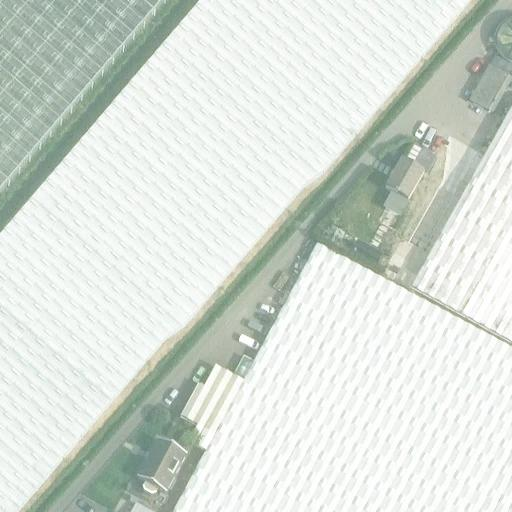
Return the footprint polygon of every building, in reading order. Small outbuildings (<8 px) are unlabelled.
[(0,241),(0,511),(19,511),(45,483),(164,344),(184,330),(227,279),(302,191),(324,175),(445,32),(473,0),(206,0),(83,145),(0,241)] [(0,0),(0,193),(165,0),(0,0)] [(511,68),(494,58),(468,103),(487,114),(511,69),(511,68)] [(511,105),(410,289),(511,344),(511,105)] [(406,204),(423,174),(400,161),(383,191),(406,204)] [(356,242),(349,255),(375,269),(382,255),(356,242)] [(174,511),(511,511),(511,352),(507,350),(316,247),(253,364),(243,384),(242,385),(213,439),(206,454),(174,511)] [(179,420),(213,439),(242,385),(214,369),(202,390),(196,387),(179,420)] [(163,497),(184,458),(157,442),(136,481),(143,486),(141,489),(143,493),(150,498),(154,496),(156,493),(163,497)]
